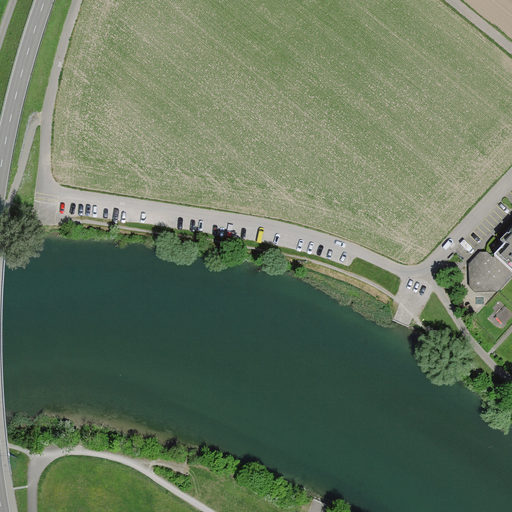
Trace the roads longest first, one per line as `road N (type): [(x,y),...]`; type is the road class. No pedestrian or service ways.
road 1 (secondary): [(44,0),(0,175)]
road 2 (residential): [(511,178),(425,269)]
